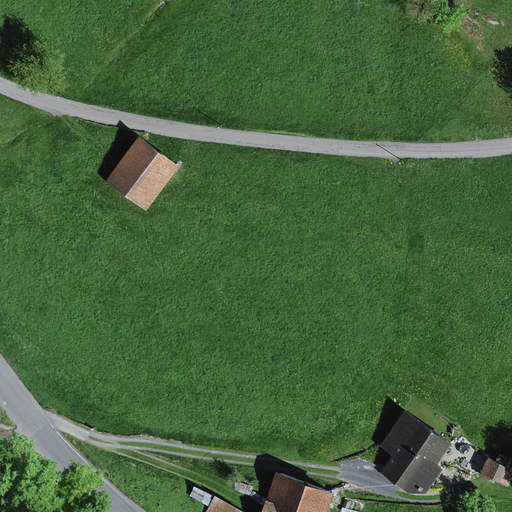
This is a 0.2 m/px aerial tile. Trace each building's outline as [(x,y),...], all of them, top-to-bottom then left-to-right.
[(145,131),(109,179),(149,208),(185,160),(145,131)] [(457,438),(409,405),(381,444),(396,455),(385,470),(413,490),(429,490),(447,465),(441,460),(457,438)] [(511,481),(511,464),(491,454),(483,470),(511,484),(511,481)] [(329,511),(339,487),(281,466),(264,511),(329,511)] [(245,511),(247,509),(217,493),(206,511),(245,511)]
